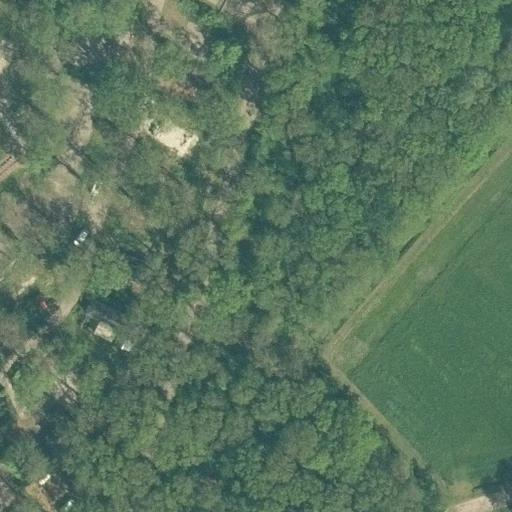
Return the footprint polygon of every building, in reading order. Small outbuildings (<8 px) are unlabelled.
[(168,173),(174,160),(145,147),(139,160),(168,173)] [(29,204),(32,192),(19,188),(15,200),(29,204)] [(175,255),(174,254),(170,247),(169,245),(160,250),(165,261),(175,255)] [(179,273),(174,267),(162,277),(167,283),(179,273)] [(109,426),(105,409),(81,414),(85,431),(109,426)] [(36,445),(44,433),(33,427),(26,439),(36,445)]
